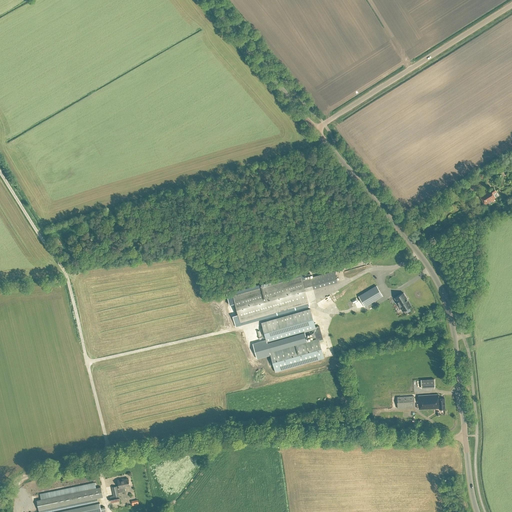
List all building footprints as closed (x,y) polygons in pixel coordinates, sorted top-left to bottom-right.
[(465,181),(468,186),(479,181),(476,175),(465,181)] [(493,194),(496,192),(494,188),(480,196),(485,204),(496,198),(493,194)] [(235,303),(232,304),(232,305),(235,315),(237,315),(238,315),(240,322),(309,303),(308,300),(305,290),(313,288),(310,277),(302,280),(301,276),(233,295),(235,303)] [(376,286),(359,296),(365,306),(378,298),(377,296),(381,293),(378,289),(376,286)] [(403,293),(394,298),(402,311),(405,309),(406,312),(411,310),(409,307),(411,305),(408,300),(407,300),(406,299),(407,298),(403,293)] [(266,340),(253,344),(255,354),(257,358),(270,355),(271,357),(273,365),(275,372),(324,358),(319,340),(323,338),(319,326),(315,327),(310,308),(261,322),(263,327),(265,338),(266,340)] [(422,387),(435,386),(435,377),(422,378),(422,387)] [(408,378),(378,380),(379,394),(387,394),(409,392),(408,378)] [(438,394),(418,395),(419,404),(417,404),(417,408),(419,408),(419,409),(439,408),(439,409),(445,408),(444,398),(439,398),(438,394)] [(414,396),(397,397),(397,406),(397,408),(415,407),(414,396)] [(114,496),(110,497),(111,502),(119,500),(120,500),(118,493),(125,491),(125,487),(130,486),(128,478),(121,480),(121,479),(118,480),(119,488),(118,488),(117,486),(112,487),(114,496)] [(41,499),(37,500),(39,510),(103,496),(101,487),(96,488),(95,483),(40,494),(41,499)] [(105,511),(105,506),(101,507),(100,503),(55,511),(105,511)]
